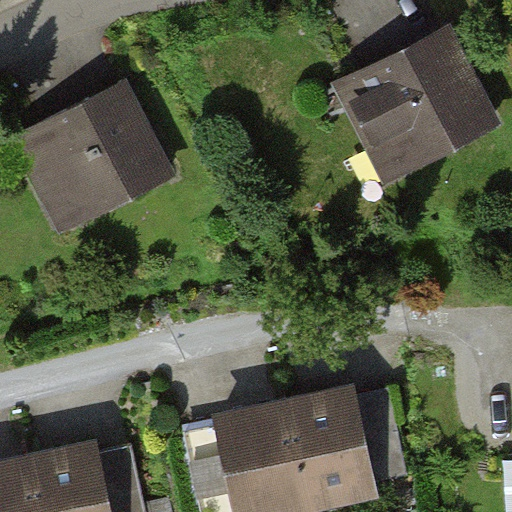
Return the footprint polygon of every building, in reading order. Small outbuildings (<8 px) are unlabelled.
[(395,135),(410,164),(495,121),(448,29),(345,81),(378,144),(395,135)] [(70,187),(86,218),(174,173),(126,80),(23,133),(55,195),(70,187)] [(286,402),(309,501),(373,486),(352,388),(286,402)] [(259,511),(309,501),(286,402),(221,417),(242,511),(259,511)] [(108,511),(94,445),(28,459),(39,511),(108,511)] [(0,511),(39,511),(28,459),(0,465),(0,511)]
